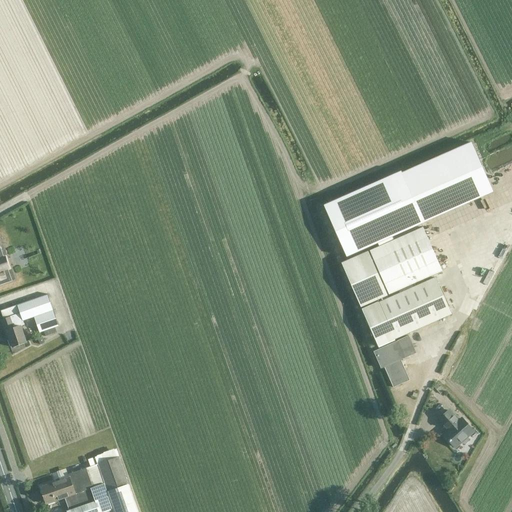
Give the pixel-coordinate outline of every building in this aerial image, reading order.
[(495,191),(473,141),(402,173),(424,223),(495,191)] [(402,173),(325,207),(346,257),(378,243),(379,247),(394,240),(392,236),(424,223),(402,173)] [(379,247),(371,250),(390,294),(398,290),(400,293),(413,287),(412,284),(442,271),(422,227),(394,240),(379,247)] [(368,251),(342,263),(362,307),(380,298),(382,301),(362,310),(378,346),(451,314),(435,277),(413,287),(400,293),(388,298),(368,251)] [(0,284),(4,283),(2,279),(6,277),(3,269),(9,267),(5,257),(0,259),(0,284)] [(48,294),(0,311),(3,319),(1,320),(7,338),(9,337),(12,348),(27,343),(21,326),(24,325),(23,321),(34,317),(39,333),(59,326),(48,294)] [(403,338),(374,351),(381,368),(384,367),(393,387),(410,380),(401,360),(416,353),(408,335),(402,338),(403,338)] [(473,430),(464,420),(462,419),(459,421),(449,410),(439,420),(449,431),(444,435),(455,447),(461,441),(464,445),(470,439),(467,436),(473,430)] [(138,511),(119,456),(98,464),(68,474),(69,477),(40,487),(46,504),(65,498),(69,510),(67,511),(138,511)]
